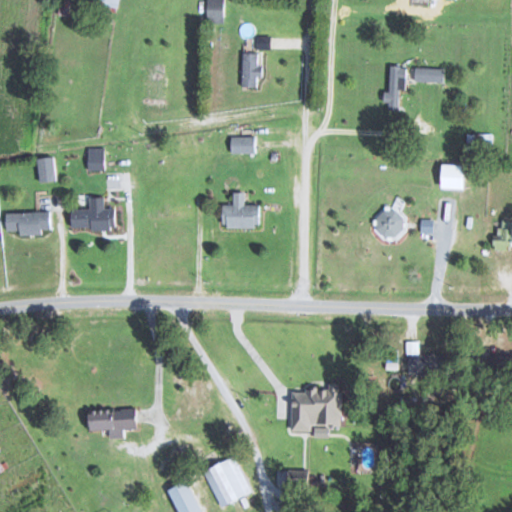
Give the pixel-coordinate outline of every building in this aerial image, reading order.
[(97,0),(96,7),(118,11),(120,0),(97,0)] [(225,0),(207,0),(208,23),(226,23),(225,0)] [(261,87),(261,53),(243,53),(243,87),(261,87)] [(388,111),(404,111),(404,66),(389,66),(388,111)] [(444,83),(444,68),(416,68),(416,83),(444,83)] [(162,102),(162,73),(145,73),(145,102),(162,102)] [(259,154),(259,137),(230,137),(230,154),(259,154)] [(87,171),(106,171),(106,150),(87,150),(87,171)] [(58,181),(56,156),(36,158),(39,182),(58,181)] [(439,189),(467,189),(467,166),(439,166),(439,189)] [(233,206),(223,206),(222,229),(260,229),(260,206),(245,206),(245,194),(233,194),(233,206)] [(375,225),(391,240),(407,225),(390,209),(375,225)] [(118,210),(71,210),(71,230),(118,230),(118,210)] [(6,212),(5,234),(54,234),(54,212),(6,212)] [(511,221),(496,222),(496,250),(511,249),(511,221)] [(435,355),(409,355),(409,374),(435,374),(435,355)] [(511,374),(511,355),(488,355),(488,375),(511,374)] [(139,409),(95,409),(95,430),(139,430),(139,409)] [(281,469),(375,453),(372,437),(278,452),(281,469)] [(207,468),(221,506),(254,493),(240,456),(207,468)] [(4,486),(8,495),(49,477),(44,467),(4,486)]
